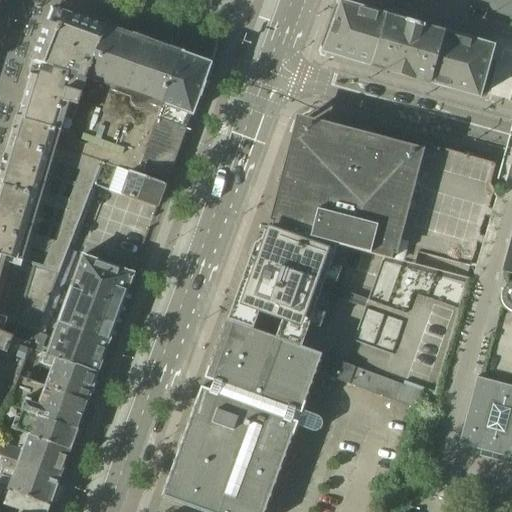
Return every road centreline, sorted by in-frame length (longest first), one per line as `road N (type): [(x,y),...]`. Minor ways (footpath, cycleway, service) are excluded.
road 1 (secondary): [(108,511),(276,65)]
road 2 (unclassified): [(429,488),(511,193)]
road 3 (tertiary): [(511,137),(276,65)]
